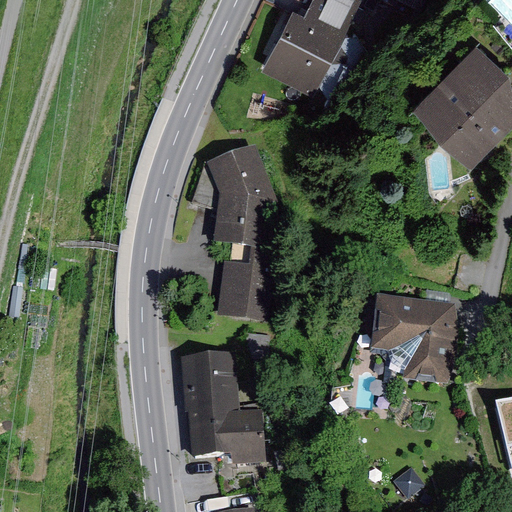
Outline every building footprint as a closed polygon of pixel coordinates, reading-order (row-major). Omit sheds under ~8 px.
[(316,0),(308,17),(296,11),(266,70),(316,94),(363,0),(316,0)] [(511,30),(511,7),(501,2),(491,18),(511,30)] [(511,90),(507,77),(479,50),(416,114),(476,171),(511,133),(511,90)] [(271,328),(282,208),(259,151),(213,170),(224,198),(219,248),(255,252),(254,269),(230,267),(224,324),(271,328)] [(461,311),(382,306),(378,356),(410,359),(409,382),(456,386),(461,311)] [(236,356),(184,361),(190,418),(242,413),(236,356)] [(511,396),(501,399),(511,446),(511,396)] [(264,411),(190,418),(194,457),(234,453),(235,470),(270,466),(264,411)]
